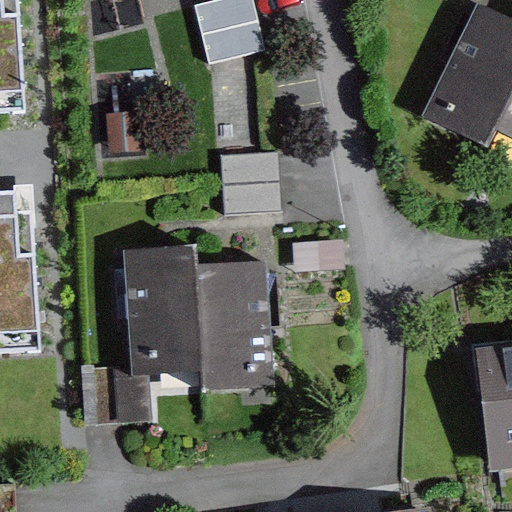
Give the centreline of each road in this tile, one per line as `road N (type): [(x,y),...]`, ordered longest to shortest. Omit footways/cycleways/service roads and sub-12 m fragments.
road 1 (residential): [(375,231),(380,460),(38,511)]
road 2 (residential): [(375,231),(328,0)]
road 3 (residential): [(511,261),(460,268),(375,231)]
